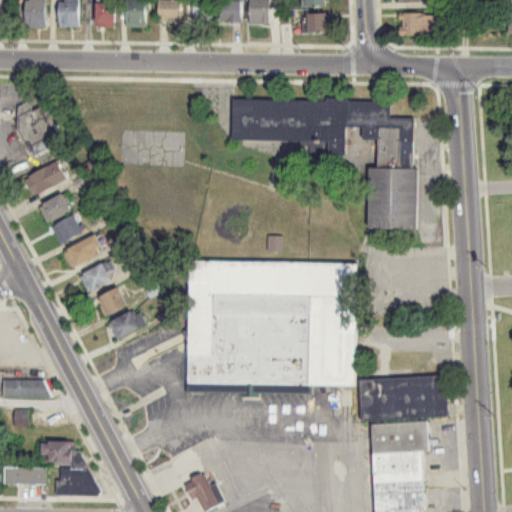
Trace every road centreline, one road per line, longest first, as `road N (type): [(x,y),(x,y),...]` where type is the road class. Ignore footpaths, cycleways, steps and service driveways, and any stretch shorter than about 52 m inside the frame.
road 1 (tertiary): [(460,68),(485,511)]
road 2 (residential): [(0,58),(367,66)]
road 3 (secondary): [(0,236),(146,511)]
